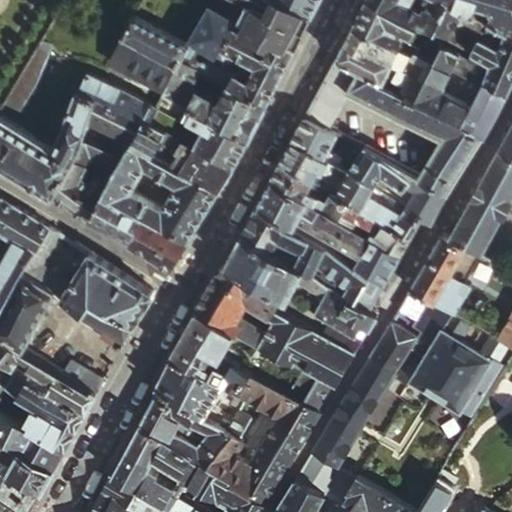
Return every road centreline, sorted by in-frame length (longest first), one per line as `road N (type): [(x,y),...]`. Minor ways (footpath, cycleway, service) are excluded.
road 1 (residential): [(511,87),(270,511)]
road 2 (residential): [(335,0),(180,284)]
road 3 (residential): [(180,284),(59,511)]
road 4 (residential): [(0,174),(180,284)]
